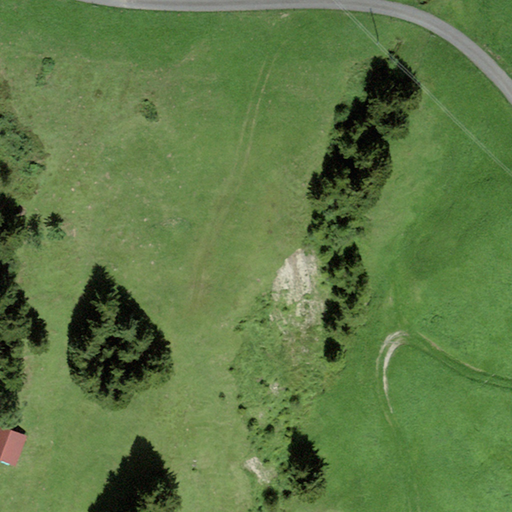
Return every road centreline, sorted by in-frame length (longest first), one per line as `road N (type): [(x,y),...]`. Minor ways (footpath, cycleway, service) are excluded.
road 1 (unclassified): [(114,0),(396,8),(450,32),(511,94)]
road 2 (track): [(511,387),(487,382),(411,339),(388,344),(379,383),(398,431),(412,511)]
